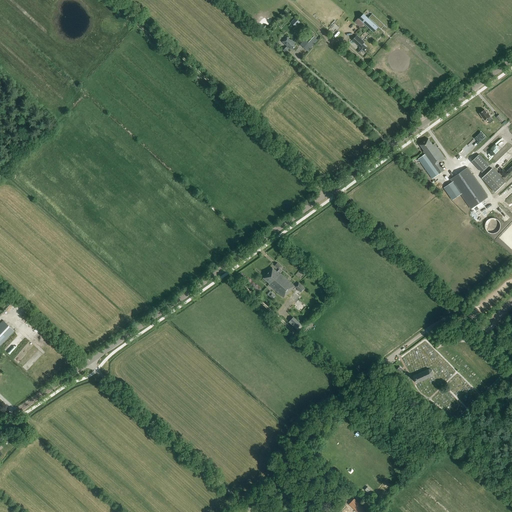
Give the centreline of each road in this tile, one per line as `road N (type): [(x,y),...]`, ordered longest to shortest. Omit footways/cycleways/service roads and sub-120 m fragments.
road 1 (tertiary): [(87,363),(331,190)]
road 2 (track): [(118,0),(331,190)]
road 3 (unclassified): [(511,354),(331,190)]
road 4 (track): [(223,267),(353,388),(381,426),(378,440)]
road 5 (tertiary): [(331,190),(511,59)]
road 6 (unclassified): [(251,511),(87,363)]
